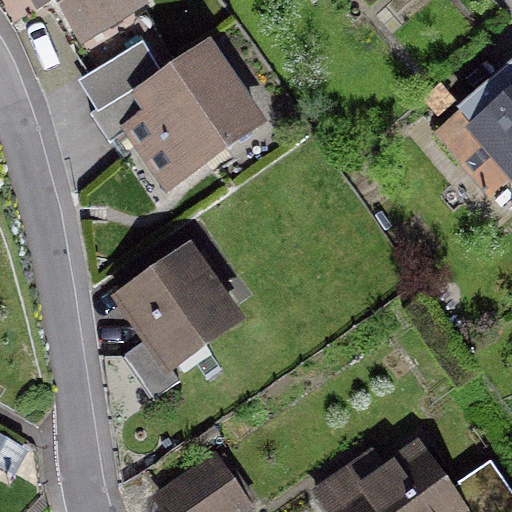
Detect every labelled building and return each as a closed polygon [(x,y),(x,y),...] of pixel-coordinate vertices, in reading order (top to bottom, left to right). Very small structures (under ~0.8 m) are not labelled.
[(38,0),(42,6),(54,0),(55,0),(79,39),(142,1),(141,0),(38,0)] [(107,104),(135,87),(158,73),(142,46),(90,77),(107,104)] [(141,95),(153,113),(126,131),(165,188),(257,125),(206,51),(141,95)] [(511,68),(439,133),(490,192),(511,172),(511,68)] [(141,95),(135,87),(107,104),(90,114),(110,142),(126,131),(153,113),(141,95)] [(125,302),(150,338),(168,365),(232,321),(217,298),(231,289),(208,255),(194,264),(189,258),(178,265),(172,257),(136,282),(142,290),(125,302)] [(180,382),(168,365),(150,338),(125,355),(155,399),(180,382)] [(511,511),(511,493),(490,462),(450,492),(421,449),(358,492),(346,475),(318,494),(329,511),(511,511)] [(222,458),(160,496),(171,511),(242,511),(245,510),(229,487),(237,480),(222,458)]
